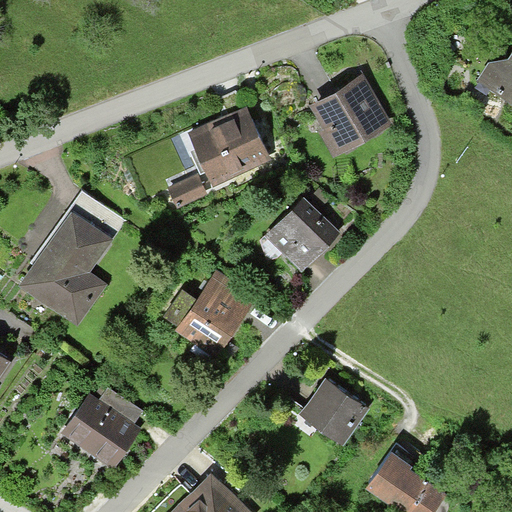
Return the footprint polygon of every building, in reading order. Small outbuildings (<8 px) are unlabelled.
[(511,56),(489,62),(495,90),(511,100),(511,56)] [(362,96),(354,82),(314,105),(328,131),(333,128),(343,145),(383,122),(366,93),(362,96)] [(266,155),(246,111),(189,137),(210,181),(266,155)] [(195,197),(204,193),(200,183),(191,188),(195,197)] [(324,241),(334,232),(305,203),(269,239),(300,270),(326,243),(324,241)] [(123,223),(97,204),(82,225),(70,216),(22,282),(69,316),(82,298),(87,301),(90,296),(73,284),(103,242),(107,245),(123,223)] [(213,350),(215,351),(248,304),(249,304),(253,298),(216,271),(200,293),(196,299),(181,289),(163,315),(196,338),(188,349),(206,361),(213,350)] [(364,405),(327,379),(304,411),(321,422),(317,427),(338,442),(364,405)] [(129,425),(139,411),(106,387),(96,402),(90,398),(73,421),(88,432),(80,444),(108,463),(133,428),(129,425)] [(414,473),(425,457),(416,451),(412,456),(394,444),(367,482),(393,501),(388,511),(430,511),(434,509),(439,497),(442,493),(414,473)] [(240,511),(209,481),(178,511),(240,511)]
